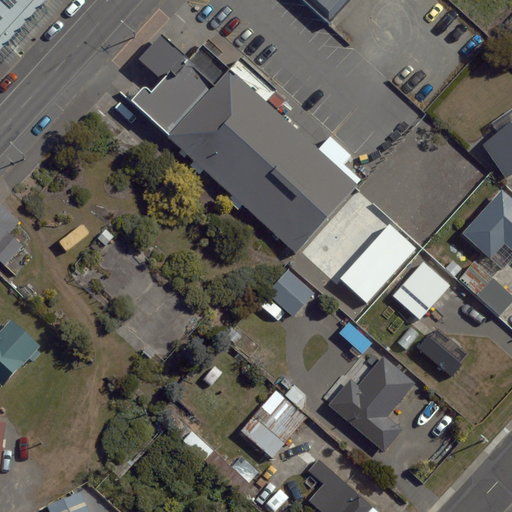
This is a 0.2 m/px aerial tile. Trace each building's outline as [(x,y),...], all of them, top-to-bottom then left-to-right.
[(0,0),(0,38),(3,41),(41,0),(0,0)] [(341,0),(261,0),(320,53),(356,14),(341,0)] [(162,82),(137,111),(301,257),(362,188),(241,81),(223,101),(188,71),(171,90),(162,82)] [(511,162),(477,186),(499,218),(511,209),(511,162)] [(3,211),(0,214),(0,272),(4,276),(26,253),(10,239),(21,227),(3,211)] [(511,245),(496,231),(455,276),(480,298),(497,279),(511,292),(511,245)] [(307,324),(283,303),(259,331),(283,352),(307,324)] [(0,334),(0,386),(7,393),(46,352),(14,323),(2,336),(0,334)] [(365,383),(321,433),(382,486),(401,465),(382,449),(408,420),(365,383)] [(311,440),(281,414),(236,466),(265,492),(311,440)] [(253,484),(207,442),(196,454),(241,496),(253,484)] [(336,511),(309,492),(300,506),(308,511),(336,511)] [(90,511),(82,493),(47,508),(48,511),(90,511)]
